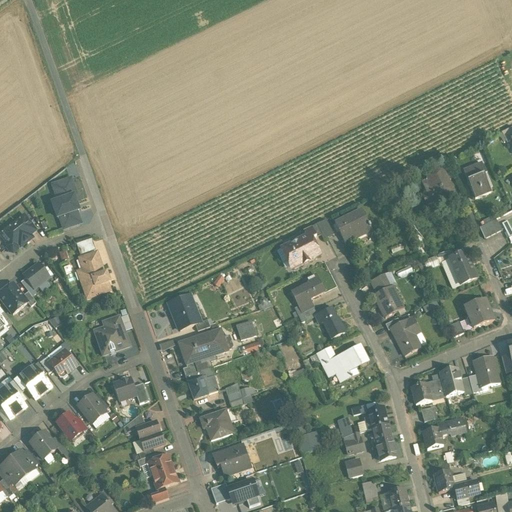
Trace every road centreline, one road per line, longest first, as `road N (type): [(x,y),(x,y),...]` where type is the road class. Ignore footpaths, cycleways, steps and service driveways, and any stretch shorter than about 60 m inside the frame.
road 1 (residential): [(106,224),(27,0)]
road 2 (residential): [(154,357),(91,380),(0,450)]
road 3 (residential): [(203,496),(154,357)]
road 4 (residential): [(154,357),(106,224)]
road 5 (residential): [(393,383),(425,511)]
road 6 (residential): [(511,332),(393,383)]
road 7 (residential): [(337,268),(393,383)]
road 8 (residential): [(0,281),(40,249),(106,224)]
